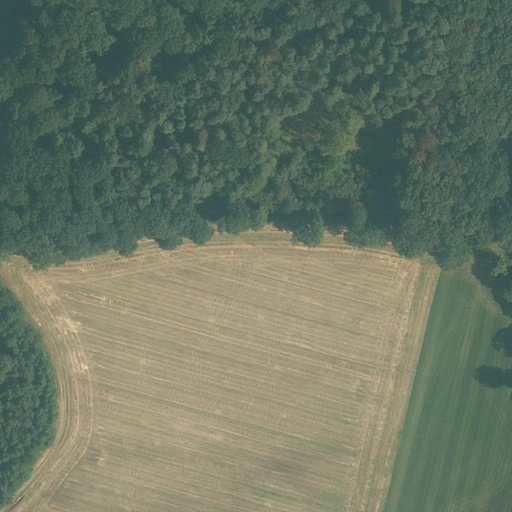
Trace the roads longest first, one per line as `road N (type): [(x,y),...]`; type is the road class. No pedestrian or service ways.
road 1 (track): [(511,263),(470,234),(355,208),(241,203),(0,212)]
road 2 (track): [(6,82),(333,0)]
